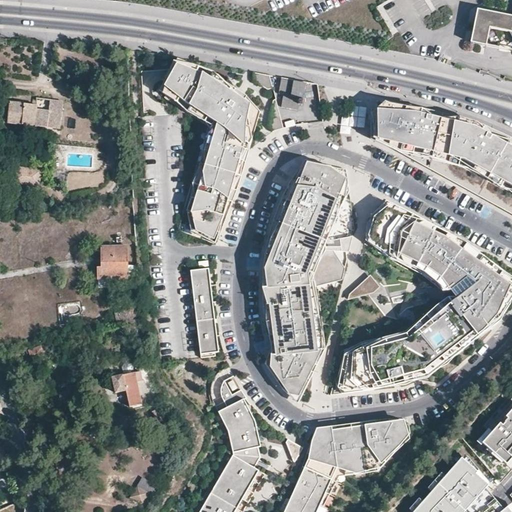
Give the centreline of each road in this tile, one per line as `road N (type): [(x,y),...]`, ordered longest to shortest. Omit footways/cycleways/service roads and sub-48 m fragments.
road 1 (residential): [(511,240),(363,162),(310,147),(275,161),(260,193),(239,307),(260,378),(281,404),(309,418),(420,404),(462,376),(511,324)]
road 2 (primary): [(0,20),(263,55),(511,113)]
road 3 (primary): [(511,97),(120,19),(0,9)]
road 4 (residential): [(40,511),(0,375)]
